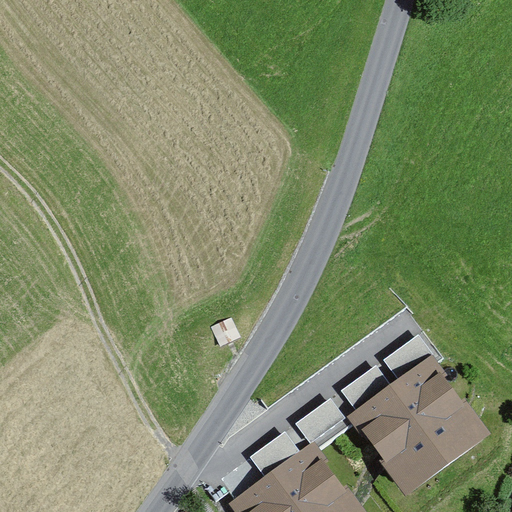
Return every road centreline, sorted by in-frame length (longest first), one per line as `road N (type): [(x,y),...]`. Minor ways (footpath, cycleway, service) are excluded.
road 1 (tertiary): [(408,0),(340,211),(226,422),(159,511)]
road 2 (track): [(183,479),(97,318),(50,208),(0,159)]
